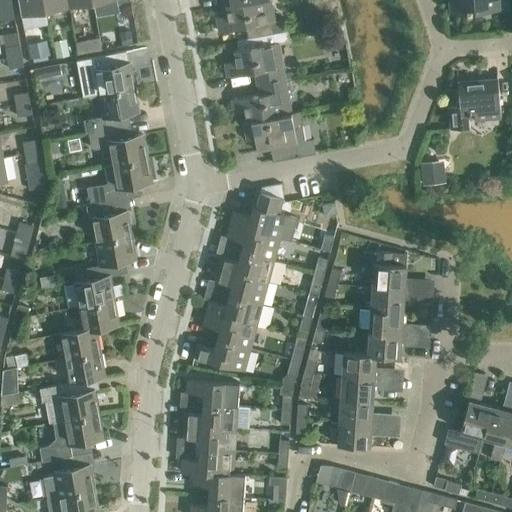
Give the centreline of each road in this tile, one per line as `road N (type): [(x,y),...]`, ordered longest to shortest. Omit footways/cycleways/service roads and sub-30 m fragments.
road 1 (residential): [(142,511),(150,376),(197,184)]
road 2 (residential): [(197,184),(408,150),(444,52)]
road 3 (residential): [(295,511),(304,465),(321,453),(395,461),(414,455),(449,355)]
road 4 (residential): [(197,184),(164,0)]
